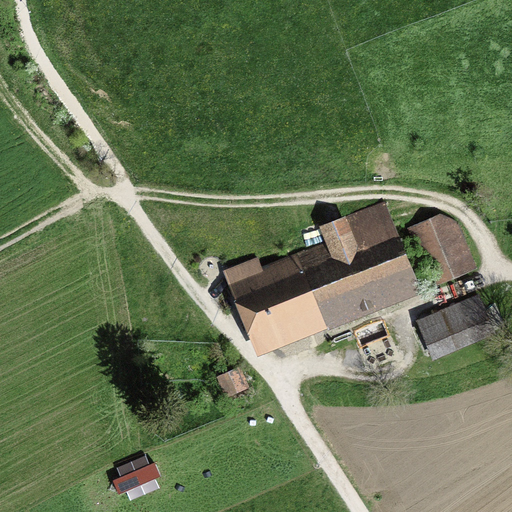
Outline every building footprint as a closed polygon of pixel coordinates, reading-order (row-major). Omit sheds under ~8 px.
[(257,353),(424,288),(401,230),(397,231),(385,200),(347,215),(346,212),(319,223),(325,240),(262,265),(259,255),(224,269),(257,353)] [(441,211),(408,226),(429,283),(476,264),(456,218),(441,211)] [(480,292),(417,317),(433,357),(496,332),(480,292)] [(360,346),(389,335),(384,322),(355,334),(360,346)] [(240,363),(216,373),(225,394),(249,384),(240,363)]
